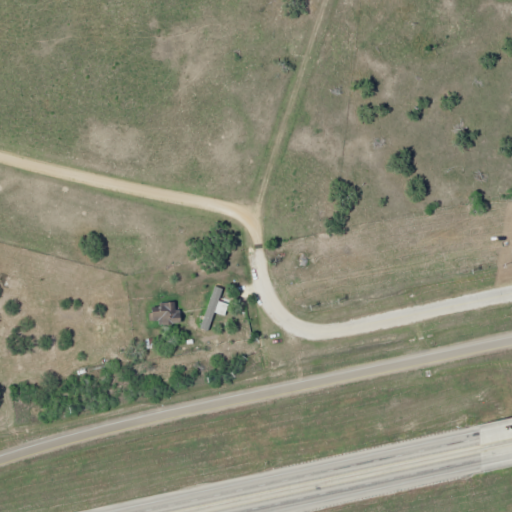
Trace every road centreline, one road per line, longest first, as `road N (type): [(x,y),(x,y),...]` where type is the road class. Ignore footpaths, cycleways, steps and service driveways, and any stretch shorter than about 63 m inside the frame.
road 1 (residential): [(511,294),(331,337),(294,329),(270,294),(263,244),(241,213),(0,148)]
road 2 (trunk): [(511,338),(200,403),(0,459)]
road 3 (trunk): [(478,439),(152,511)]
road 4 (trunk): [(249,511),(481,460)]
